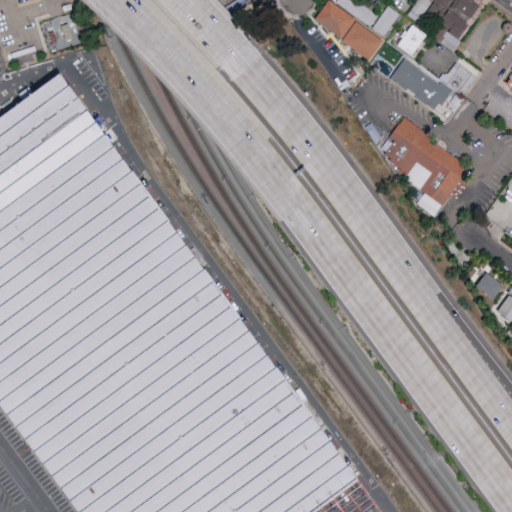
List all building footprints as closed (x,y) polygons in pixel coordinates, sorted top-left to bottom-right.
[(387,40),(332,0),(318,20),(372,60),(387,40)] [(453,0),(443,15),(440,13),(429,5),(417,22),(411,17),(422,0),(426,0),(431,3),(433,0),(453,0)] [(457,45),(449,38),(444,45),(430,35),(443,15),(453,0),(469,0),(482,9),(457,45)] [(399,46),(413,56),(428,34),(413,25),(399,46)] [(444,109),(442,112),(406,88),(393,79),(406,63),(443,88),(444,88),(454,95),(444,109)] [(473,88),(465,98),(450,88),(444,84),(441,82),(444,79),(456,66),(478,81),(473,88)] [(71,511),(32,457),(22,445),(0,414),(0,121),(19,108),(42,92),(59,79),(68,91),(80,108),(113,152),(141,191),(157,212),(202,273),(203,275),(246,334),(264,358),(291,394),(326,441),(335,455),(360,488),(327,511),(71,511)] [(437,209),(437,210),(435,209),(392,177),(378,153),(377,151),(378,150),(379,148),(402,119),(438,148),(439,148),(467,170),(439,206),(437,209)] [(506,291),(495,305),(476,290),(487,277),(506,291)] [(501,311),(511,317),(511,330),(510,333),(511,333),(511,292),(501,311)]
